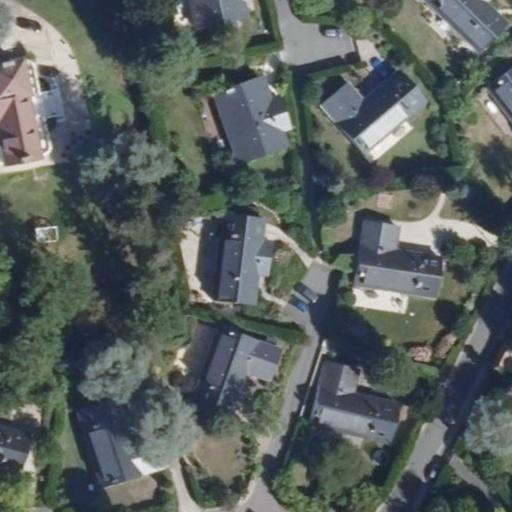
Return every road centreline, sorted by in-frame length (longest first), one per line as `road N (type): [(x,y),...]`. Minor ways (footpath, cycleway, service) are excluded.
road 1 (residential): [(256,510),(330,271),(306,196),(280,0)]
road 2 (residential): [(511,279),(396,511)]
